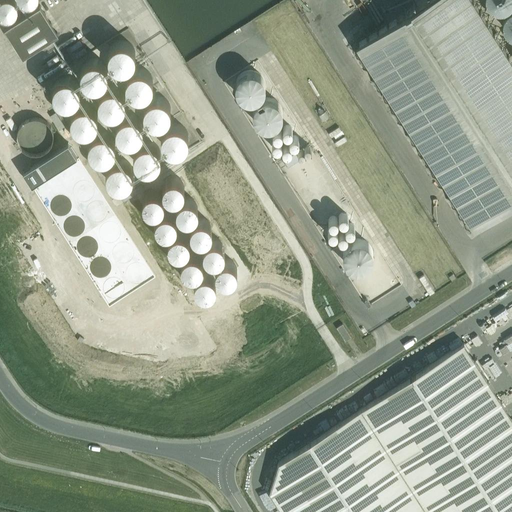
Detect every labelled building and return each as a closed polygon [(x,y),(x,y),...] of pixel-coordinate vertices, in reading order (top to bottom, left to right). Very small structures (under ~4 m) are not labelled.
[(511,200),(511,56),(476,0),(424,0),(360,41),(476,223),(511,200)] [(511,0),(485,0),(511,41),(511,40),(511,0)] [(22,57),(58,34),(40,5),(4,28),(22,57)] [(106,16),(98,37),(121,46),(129,24),(106,16)] [(79,63),(99,54),(90,35),(70,45),(79,63)] [(285,160),(306,149),(285,108),(281,110),(278,103),(277,104),(244,40),(222,51),(232,71),(225,75),(238,100),(245,97),(274,152),(279,149),(285,160)] [(43,61),(52,87),(72,80),(63,54),(43,61)] [(335,144),(346,137),(337,122),(326,128),(335,144)] [(380,254),(382,253),(372,233),(372,234),(361,212),(345,212),(338,216),(338,221),(338,220),(338,239),(330,243),(340,264),(340,262),(348,277),(353,275),(353,270),(358,270),(358,276),(373,268),(371,268),(380,264),(380,254)] [(430,295),(435,292),(424,275),(419,278),(430,295)] [(345,341),(351,337),(342,324),(336,327),(345,341)] [(511,511),(511,417),(463,342),(278,461),(269,491),(282,511),(511,511)]
